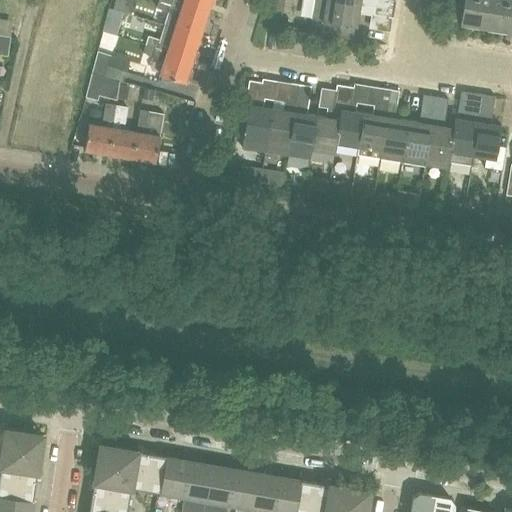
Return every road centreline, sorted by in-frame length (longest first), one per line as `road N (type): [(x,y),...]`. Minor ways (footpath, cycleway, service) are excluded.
road 1 (residential): [(511,255),(180,201)]
road 2 (residential): [(396,462),(74,408)]
road 3 (residential): [(411,50),(387,70),(330,61),(320,69),(227,52)]
road 4 (residential): [(180,201),(0,173)]
road 5 (residential): [(180,201),(227,52)]
